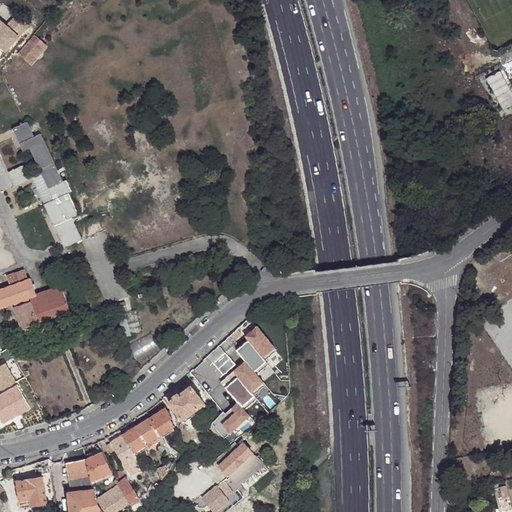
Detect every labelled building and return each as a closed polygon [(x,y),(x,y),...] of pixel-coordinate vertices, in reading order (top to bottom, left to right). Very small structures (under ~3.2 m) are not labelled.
[(31,0),(48,15),(58,4),(54,0),(31,0)] [(29,24),(16,13),(8,23),(0,16),(0,45),(6,51),(29,24)] [(19,52),(31,62),(45,45),(33,36),(19,52)] [(511,93),(500,72),(486,79),(503,110),(511,105),(511,93)] [(58,196),(55,198),(45,203),(65,245),(82,236),(71,215),(78,212),(68,190),(71,188),(66,178),(62,180),(40,133),(33,136),(26,121),(11,128),(22,150),(29,147),(40,168),(43,166),(47,172),(46,173),(54,189),(55,189),(58,196)] [(15,186),(23,182),(21,179),(24,177),(27,175),(22,165),(9,172),(15,186)] [(42,173),(55,198),(58,196),(55,189),(54,189),(46,173),(47,172),(43,166),(40,168),(40,169),(42,173)] [(23,182),(42,173),(40,169),(27,175),(24,177),(21,179),(23,182)] [(45,202),(53,198),(41,174),(33,178),(45,202)] [(6,274),(10,285),(27,278),(24,269),(6,274)] [(56,285),(59,293),(86,283),(83,276),(56,285)] [(0,307),(10,303),(12,306),(37,297),(35,293),(30,278),(27,278),(10,285),(0,288),(0,307)] [(65,311),(59,293),(56,285),(35,293),(37,297),(12,306),(19,327),(65,311)] [(116,301),(118,310),(128,307),(126,299),(116,301)] [(119,312),(125,335),(132,333),(126,310),(119,312)] [(275,345),(258,324),(246,333),(248,336),(265,357),(276,349),(274,346),(275,345)] [(265,357),(248,336),(235,345),(244,357),(256,371),(268,361),(265,357)] [(235,362),(219,342),(205,353),(221,373),(235,362)] [(256,371),(244,357),(232,366),(233,367),(253,393),(265,383),(256,371)] [(0,366),(0,389),(2,393),(17,385),(6,363),(0,366)] [(253,393),(233,367),(220,377),(238,400),(243,406),(256,396),(253,393)] [(2,393),(0,394),(0,420),(2,424),(30,409),(17,385),(2,393)] [(188,415),(204,402),(190,385),(168,401),(181,420),(188,415)] [(209,423),(223,437),(249,414),(243,406),(238,400),(222,412),(222,411),(209,423)] [(206,404),(204,402),(188,415),(189,416),(206,404)] [(165,406),(148,417),(155,428),(164,421),(170,418),(172,417),(165,406)] [(155,428),(148,417),(134,426),(145,443),(157,435),(159,434),(155,428)] [(174,425),(170,418),(164,421),(169,429),(174,425)] [(164,421),(155,428),(159,434),(159,435),(169,429),(164,421)] [(145,443),(134,426),(122,434),(132,452),(144,443),(145,443)] [(132,452),(122,434),(110,442),(115,450),(121,459),(132,452)] [(181,437),(176,435),(171,445),(180,453),(181,451),(183,445),(179,443),(181,437)] [(115,450),(110,442),(106,436),(100,439),(98,440),(103,450),(105,455),(115,450)] [(103,450),(98,440),(83,446),(86,457),(103,450)] [(239,446),(219,464),(236,485),(262,462),(244,441),(239,446)] [(215,461),(219,464),(239,446),(236,442),(215,461)] [(91,480),(112,471),(112,470),(105,455),(103,450),(86,457),(90,474),(91,480)] [(138,468),(132,452),(121,459),(126,473),(138,468)] [(50,471),(48,457),(39,460),(41,472),(50,471)] [(68,479),(90,474),(86,457),(66,462),(68,479)] [(161,478),(166,471),(164,466),(157,469),(161,478)] [(70,491),(94,489),(91,480),(90,474),(68,479),(70,491)] [(46,503),(42,475),(15,480),(19,507),(46,503)] [(129,482),(127,476),(118,482),(121,488),(129,482)] [(222,479),(216,484),(226,496),(232,492),(222,479)] [(99,503),(121,488),(118,482),(96,495),(99,503)] [(130,503),(139,497),(130,482),(129,482),(121,488),(130,503)] [(151,498),(157,486),(150,484),(149,491),(149,493),(151,498)] [(228,499),(216,484),(201,496),(213,511),(228,499)] [(508,496),(505,486),(499,488),(502,498),(508,496)] [(104,511),(114,511),(130,503),(121,488),(99,503),(104,511)] [(104,511),(99,503),(96,495),(94,489),(70,491),(67,491),(69,511),(104,511)]
